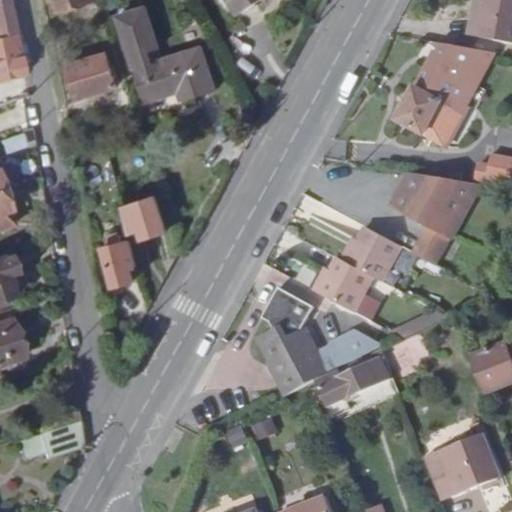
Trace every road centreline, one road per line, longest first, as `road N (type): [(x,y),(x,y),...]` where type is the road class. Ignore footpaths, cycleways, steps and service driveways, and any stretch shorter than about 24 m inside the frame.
road 1 (tertiary): [(367,0),(128,436)]
road 2 (residential): [(18,0),(94,380),(128,436)]
